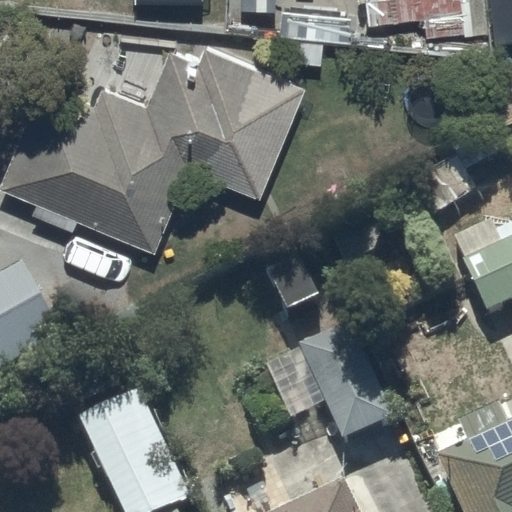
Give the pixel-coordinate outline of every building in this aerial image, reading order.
[(324,0),(264,0),(264,19),(324,21),(324,0)] [(483,0),(362,0),(365,18),(426,12),(428,33),(487,27),(483,0)] [(39,75),(0,170),(0,180),(35,195),(30,207),(72,224),(77,212),(152,243),(186,158),(262,189),(307,77),(201,35),(194,52),(167,41),(144,97),(100,79),(92,97),(39,75)] [(447,145),(463,177),(511,152),(511,146),(498,119),(447,145)] [(364,216),(327,235),(348,277),(385,259),(364,216)] [(492,225),(455,242),(491,321),(511,310),(511,334),(503,339),(511,358),(511,226),(497,233),(492,225)] [(263,270),(288,321),(319,306),(295,255),(263,270)] [(23,272),(0,283),(0,375),(61,345),(23,272)] [(353,332),(266,371),(290,426),(327,409),(345,449),(395,428),(353,332)] [(102,348),(58,370),(80,412),(117,393),(113,385),(119,382),(102,348)] [(141,397),(82,426),(95,458),(85,463),(95,484),(106,479),(121,511),(178,511),(193,505),(141,397)] [(511,511),(511,431),(510,432),(501,412),(459,433),(468,451),(438,466),(460,511),(511,511)] [(344,488),(296,511),(366,511),(367,511),(355,488),(346,492),(344,488)]
